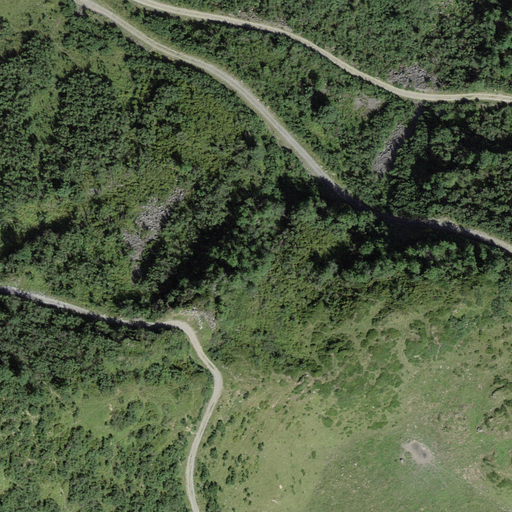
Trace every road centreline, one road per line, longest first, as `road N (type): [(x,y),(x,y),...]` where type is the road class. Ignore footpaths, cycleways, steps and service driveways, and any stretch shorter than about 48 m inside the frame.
road 1 (track): [(91,0),(163,50),(226,76),(366,206),(511,257)]
road 2 (track): [(511,100),(383,87),(263,23),(144,0)]
road 3 (track): [(192,511),(183,456),(203,382),(174,331),(108,322),(0,291)]
